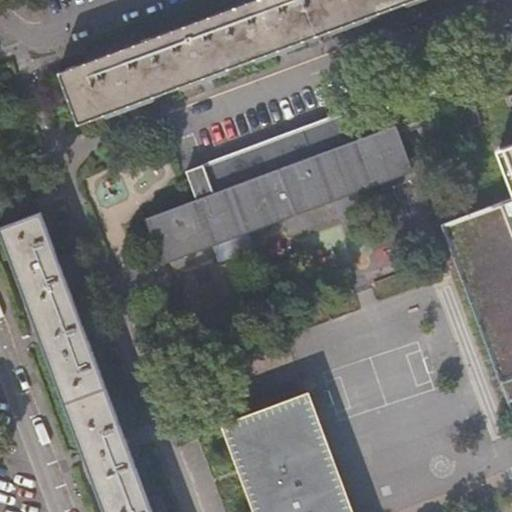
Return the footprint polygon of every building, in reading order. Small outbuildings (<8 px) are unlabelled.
[(255,0),(64,75),(87,133),(429,0),(255,0)] [(198,267),(194,253),(409,172),(383,100),(380,102),(184,174),(195,202),(180,208),(184,220),(148,234),(162,272),(165,279),(198,267)] [(511,139),(500,144),(511,176),(511,194),(438,222),(505,400),(511,396),(511,139)] [(0,242),(101,511),(150,511),(35,207),(0,220),(0,242)] [(222,429),(253,511),(352,511),(308,397),(243,420),(242,413),(219,422),(222,429)]
